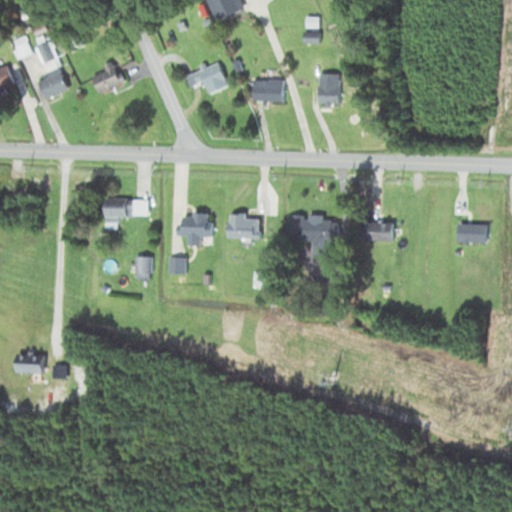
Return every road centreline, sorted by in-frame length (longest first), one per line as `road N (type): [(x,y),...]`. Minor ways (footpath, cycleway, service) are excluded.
road 1 (tertiary): [(511,166),(0,149)]
road 2 (residential): [(196,154),(124,0)]
